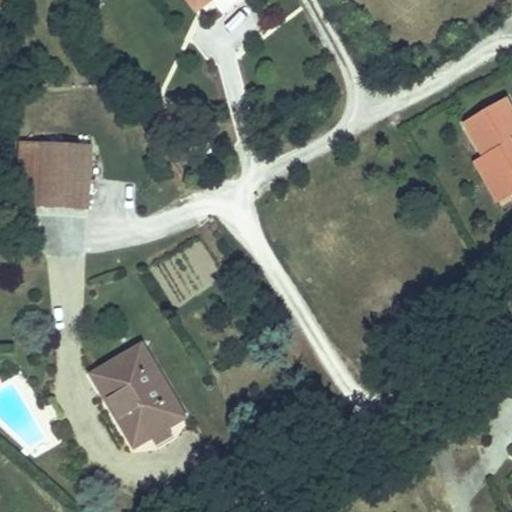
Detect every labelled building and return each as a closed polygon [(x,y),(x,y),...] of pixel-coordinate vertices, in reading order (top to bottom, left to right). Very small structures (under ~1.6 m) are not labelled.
[(453,106),(472,141),(477,138),(497,175),(511,166),(511,118),(493,84),(453,106)] [(80,127),(11,122),(6,184),(75,188),(80,127)] [(477,138),(472,141),(462,147),(482,184),(497,175),(477,138)] [(116,425),(134,415),(149,408),(169,398),(132,324),(79,351),(116,425)] [(149,408),(134,415),(138,423),(153,415),(149,408)]
